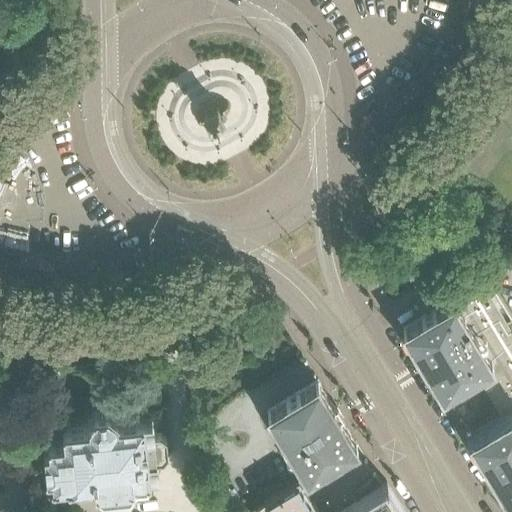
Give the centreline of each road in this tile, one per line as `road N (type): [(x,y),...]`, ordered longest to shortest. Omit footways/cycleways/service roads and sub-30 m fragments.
road 1 (residential): [(488,511),(340,279),(334,163)]
road 2 (residential): [(203,234),(304,299),(430,511)]
road 3 (residential): [(93,56),(94,120),(108,161),(141,198),(203,234)]
road 4 (residential): [(334,163),(400,121),(456,44),(476,0)]
road 5 (residential): [(0,267),(129,267),(203,234)]
road 6 (residential): [(334,163),(322,69),(310,41),(270,0)]
road 7 (residential): [(203,234),(268,206),(334,163)]
road 8 (residential): [(93,56),(0,137)]
